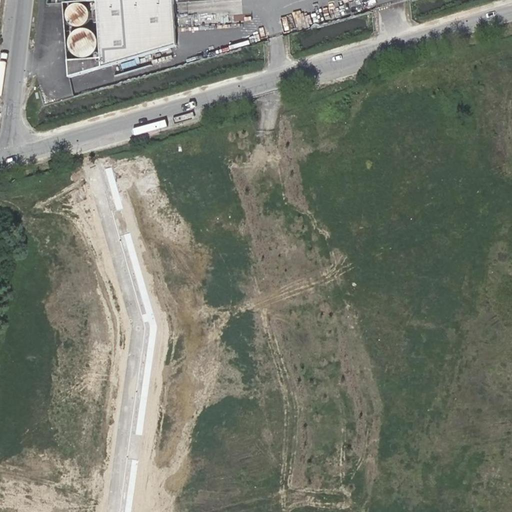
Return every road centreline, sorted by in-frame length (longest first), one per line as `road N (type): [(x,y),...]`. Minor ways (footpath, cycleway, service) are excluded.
road 1 (unclassified): [(511,11),(85,134)]
road 2 (unclassified): [(113,511),(137,326),(85,134)]
road 3 (unknown): [(238,220),(275,81),(274,9)]
road 4 (unclassified): [(14,154),(25,0)]
